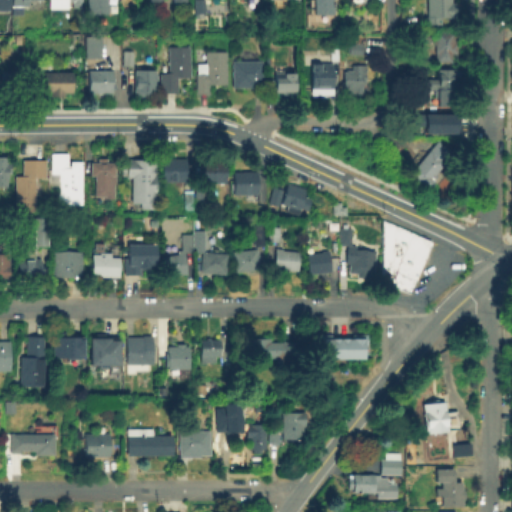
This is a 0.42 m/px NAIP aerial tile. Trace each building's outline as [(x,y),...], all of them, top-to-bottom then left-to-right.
[(30,0),(30,4),(23,4),(24,14),(13,14),(12,0),(30,0)] [(46,0),(46,8),(67,8),(67,7),(79,7),(79,0),(46,0)] [(108,0),(108,14),(87,14),(86,0),(108,0)] [(182,0),(182,8),(171,8),(171,0),(160,0),(160,7),(148,7),(148,0),(182,0)] [(204,0),(205,12),(193,12),(193,0),(204,0)] [(331,0),(331,21),(308,21),(308,0),(331,0)] [(456,2),(456,18),(442,17),(442,24),(425,23),(425,8),(428,8),(428,0),(452,0),(452,2),(456,2)] [(429,30),(429,41),(413,41),(413,30),(429,30)] [(451,53),(452,62),(429,62),(428,50),(435,50),(435,31),(454,31),(455,53),(451,53)] [(96,35),(96,59),(81,59),(81,35),(96,35)] [(359,55),(344,54),(344,43),(359,43),(359,55)] [(186,80),(172,80),(172,95),(155,95),(154,73),(163,73),(163,47),(186,47),(186,80)] [(335,60),(326,59),(326,49),(335,49),(335,60)] [(129,52),(129,68),(118,68),(118,52),(129,52)] [(222,86),(204,86),(204,96),(191,96),(192,64),(200,64),(200,52),(222,52),(222,86)] [(257,88),(226,88),(227,61),(258,61),(257,88)] [(329,95),(303,95),(303,62),(329,62),(329,95)] [(68,73),(68,93),(56,93),(56,99),(43,99),(43,93),(35,92),(35,88),(21,88),(21,63),(35,63),(35,73),(68,73)] [(337,71),(343,71),(343,63),(362,64),(361,85),(355,85),(355,92),(336,92),(337,71)] [(455,68),(455,110),(436,110),(436,89),(426,89),(426,78),(435,78),(436,68),(455,68)] [(18,88),(0,88),(0,71),(18,70),(18,88)] [(149,70),(150,100),(129,100),(129,71),(149,70)] [(109,71),(109,95),(81,95),(81,71),(109,71)] [(291,93),(266,93),(266,74),(291,74),(291,93)] [(420,113),(456,113),(456,133),(420,132),(420,113)] [(418,192),(399,174),(426,145),(439,157),(421,176),(428,182),(418,192)] [(76,163),(76,206),(53,205),(53,173),(46,173),(46,153),(64,153),(64,162),(76,163)] [(107,163),(107,174),(112,174),(112,185),(107,185),(107,201),(88,201),(88,177),(83,177),(83,163),(92,163),(92,159),(100,159),(100,163),(107,163)] [(182,159),(182,183),(157,183),(157,159),(182,159)] [(40,160),(40,179),(30,179),(30,211),(10,211),(9,176),(17,175),(17,160),(40,160)] [(148,160),(148,210),(125,210),(125,179),(117,179),(117,160),(148,160)] [(221,161),(221,183),(197,183),(197,161),(221,161)] [(254,194),(227,195),(227,172),(254,172),(254,194)] [(302,212),(277,203),(275,208),(263,204),(269,187),(278,190),(281,182),(302,189),(299,197),(306,200),(302,212)] [(198,187),(198,204),(189,204),(189,187),(198,187)] [(188,191),(188,211),(178,211),(179,191),(188,191)] [(341,216),(327,217),(327,202),(334,202),(334,207),(340,206),(341,216)] [(47,216),(46,245),(34,245),(35,216),(47,216)] [(379,219),(430,242),(406,293),(378,280),(379,219)] [(339,233),(330,233),(329,221),(339,220),(339,233)] [(265,244),(254,245),(251,225),(262,224),(265,244)] [(286,227),(285,241),(267,240),(268,225),(286,227)] [(351,227),(351,244),(340,244),(340,227),(351,227)] [(203,231),(204,250),(194,250),(194,231),(203,231)] [(184,252),(186,274),(173,275),(173,273),(164,274),(162,255),(177,253),(177,249),(181,249),(180,234),(191,233),(192,251),(184,252)] [(124,256),(128,256),(127,243),(153,242),(154,268),(147,268),(148,271),(140,271),(140,275),(124,275),(124,256)] [(374,250),(371,275),(349,272),(351,254),(346,253),(347,245),(352,246),(352,247),(374,250)] [(299,251),(298,270),(289,269),(289,271),(273,269),(275,247),(282,247),(282,249),(299,251)] [(261,268),(235,272),(232,251),(258,248),(261,268)] [(330,271),(308,273),(306,253),(321,252),(321,250),(328,249),(330,271)] [(228,252),(226,273),(200,272),(202,250),(228,252)] [(41,258),(41,280),(32,280),(32,282),(25,282),(25,279),(16,280),(16,260),(26,260),(26,251),(35,251),(35,258),(41,258)] [(81,276),(68,278),(53,277),(54,252),(69,251),(82,252),(81,276)] [(110,251),(110,256),(118,256),(117,277),(100,276),(100,274),(91,273),(92,252),(98,253),(98,251),(110,251)] [(0,279),(1,282),(0,282),(0,254),(9,254),(9,279),(0,279)] [(337,358),(337,334),(346,334),(346,338),(349,338),(349,333),(364,333),(364,342),(366,342),(367,358),(337,358)] [(152,334),(152,364),(124,364),(124,337),(142,337),(142,334),(152,334)] [(337,334),(337,358),(313,358),(313,334),(337,334)] [(43,336),(40,386),(18,384),(19,355),(25,355),(26,335),(43,336)] [(50,355),(50,337),(81,337),(81,355),(50,355)] [(87,362),(87,337),(116,337),(116,362),(87,362)] [(293,342),(293,360),(257,359),(256,356),(250,356),(250,337),(269,337),(270,342),(293,342)] [(0,339),(9,339),(9,369),(0,369),(0,339)] [(214,361),(199,362),(199,339),(218,339),(219,355),(214,355),(214,361)] [(184,342),(184,346),(188,345),(189,368),(167,368),(167,366),(165,366),(164,351),(167,351),(167,346),(176,345),(176,342),(184,342)] [(213,431),(212,407),(220,407),(220,402),(238,401),(240,432),(222,433),(222,431),(213,431)] [(453,431),(417,434),(414,404),(438,402),(439,412),(451,411),(453,431)] [(307,420),(307,425),(301,425),(301,438),(281,438),(281,431),(277,431),(277,441),(268,441),(268,425),(281,425),(280,411),(303,411),(303,420),(307,420)] [(244,450),(244,422),(262,422),(262,450),(244,450)] [(152,427),(152,434),(171,434),(172,454),(127,455),(127,428),(152,427)] [(210,446),(210,454),(199,454),(200,456),(180,457),(179,430),(211,430),(211,446),(210,446)] [(53,432),(54,454),(33,455),(33,450),(20,451),(20,453),(10,453),(10,433),(53,432)] [(109,455),(85,456),(84,433),(108,432),(109,455)] [(465,444),(466,457),(445,459),(444,446),(465,444)] [(379,476),(378,460),(384,458),(384,451),(399,452),(400,475),(379,476)] [(453,469),(453,482),(463,482),(463,507),(441,508),(441,497),(435,497),(435,488),(441,488),(440,482),(436,482),(435,469),(453,469)] [(379,476),(379,494),(353,494),(353,489),(347,489),(347,479),(350,479),(350,475),(379,476)]
